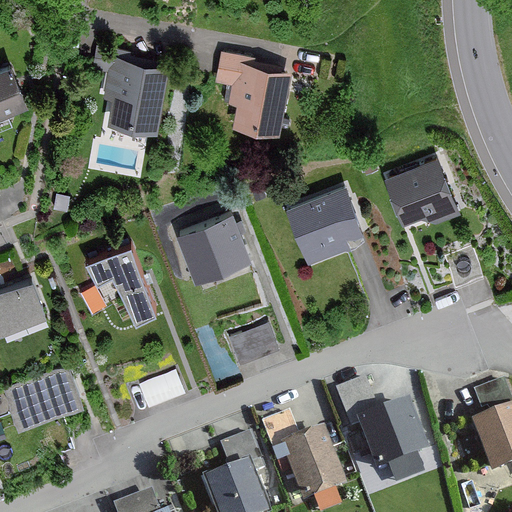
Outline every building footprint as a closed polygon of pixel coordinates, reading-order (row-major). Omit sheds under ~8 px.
[(110,126),(159,133),(168,67),(130,61),(132,52),(95,47),(92,71),(111,73),(104,115),(111,116),(110,126)] [(271,62),(219,54),(215,86),(230,88),(227,107),(235,108),(232,127),(278,134),(287,70),(271,68),(271,62)] [(0,133),(13,128),(18,108),(23,106),(6,66),(0,68),(0,133)] [(437,160),(384,182),(402,225),(428,214),(433,225),(459,214),(437,160)] [(345,235),(360,229),(343,188),(286,211),(308,264),(350,247),(345,235)] [(250,259),(231,213),(175,235),(194,282),(250,259)] [(156,310),(130,245),(84,262),(99,284),(112,276),(137,322),(156,310)] [(0,332),(48,314),(34,278),(0,290),(0,332)] [(265,324),(231,339),(242,363),(275,348),(265,324)] [(80,403),(66,367),(3,393),(18,428),(80,403)] [(175,371),(138,384),(146,407),(183,394),(175,371)] [(485,420),(471,426),(493,476),(511,467),(511,398),(504,381),(474,394),(485,420)] [(365,382),(337,394),(354,433),(360,430),(380,474),(428,453),(406,402),(379,414),(365,382)] [(288,417),(263,427),(276,458),(285,455),(305,505),(346,489),(323,430),(297,440),(288,417)] [(229,471),(202,482),(214,511),(267,511),(251,471),(262,466),(250,436),(219,448),(229,471)] [(113,511),(157,511),(150,494),(113,510),(113,511)]
